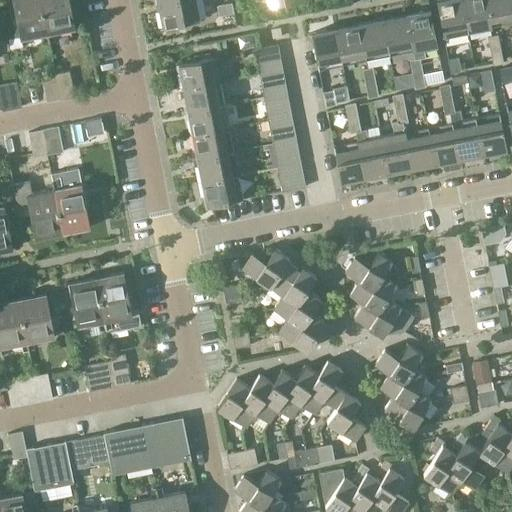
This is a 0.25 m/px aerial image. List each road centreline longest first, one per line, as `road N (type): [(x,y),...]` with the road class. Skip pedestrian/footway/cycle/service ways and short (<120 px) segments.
road 1 (residential): [(165,242),(511,180)]
road 2 (residential): [(165,242),(118,0)]
road 3 (residential): [(193,383),(0,420)]
road 4 (residential): [(193,383),(165,242)]
